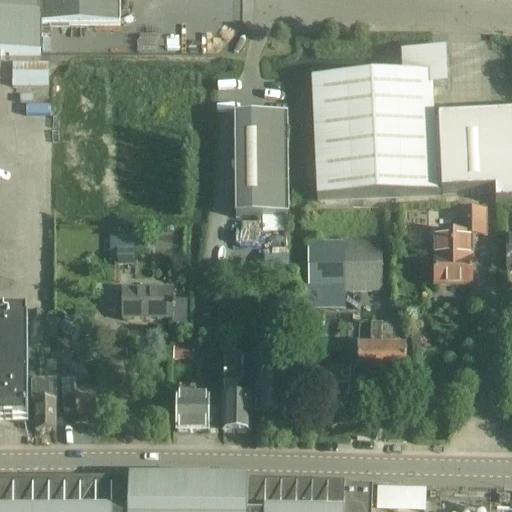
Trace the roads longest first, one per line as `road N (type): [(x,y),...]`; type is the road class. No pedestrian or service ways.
road 1 (tertiary): [(511,475),(0,468)]
road 2 (unclassified): [(511,30),(269,9),(269,0)]
